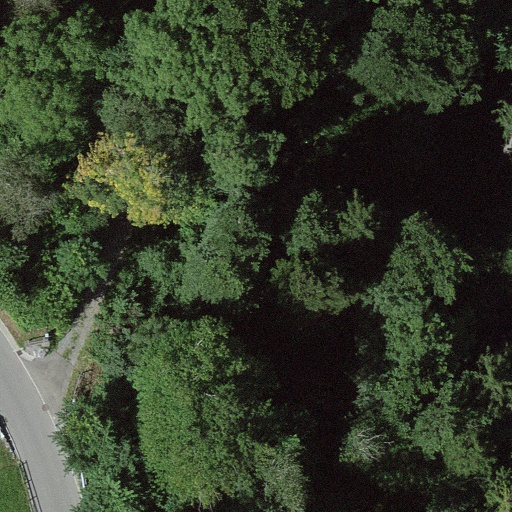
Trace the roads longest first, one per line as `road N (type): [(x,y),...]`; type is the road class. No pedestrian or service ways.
road 1 (track): [(42,439),(121,218),(228,0)]
road 2 (residential): [(56,511),(42,439),(0,374)]
